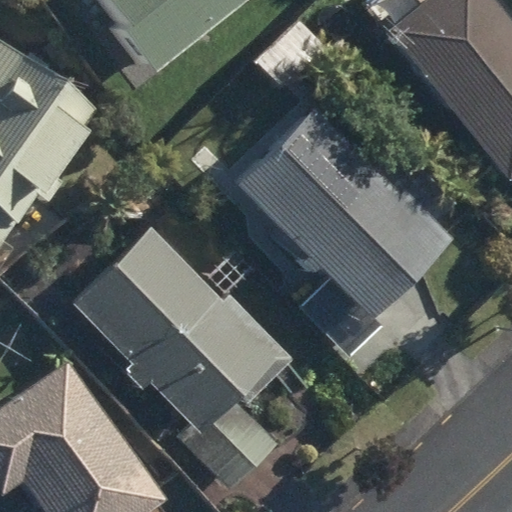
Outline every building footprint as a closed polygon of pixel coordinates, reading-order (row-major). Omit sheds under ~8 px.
[(128,31),(159,72),(250,0),(114,0),(135,25),(128,31)] [(390,0),(376,12),(511,181),(511,180),(511,23),(493,0),(432,0),(428,4),(424,0),(390,0)] [(322,40),(292,14),(255,55),(285,81),(322,40)] [(0,251),(38,198),(49,206),(101,133),(90,125),(99,113),(0,41),(0,251)] [(322,268),(374,321),(455,239),(407,191),(403,195),(317,110),(240,185),(310,256),(304,262),(316,274),(322,268)] [(177,439),(232,493),(279,445),(245,410),(294,361),(213,280),(208,285),(150,228),(72,305),(131,366),(124,373),(143,392),(150,384),(191,426),(177,439)] [(22,481),(45,511),(148,511),(166,499),(67,364),(0,413),(0,492),(2,495),(22,481)]
